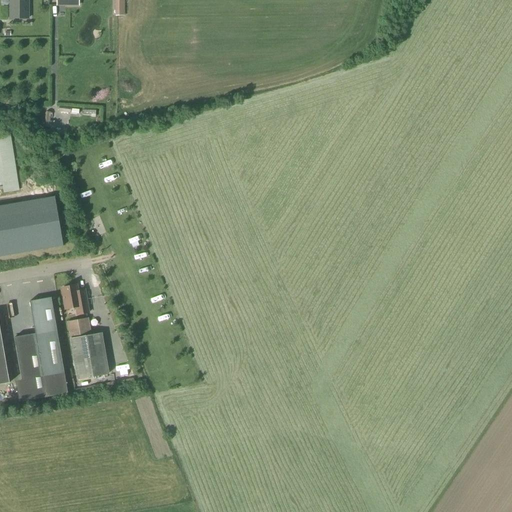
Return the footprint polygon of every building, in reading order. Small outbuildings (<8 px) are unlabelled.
[(27,17),(27,0),(9,0),(9,17),(27,17)] [(124,58),(113,58),(113,76),(123,76),(124,58)] [(15,132),(0,134),(0,184),(7,183),(8,193),(22,191),(15,132)] [(78,291),(77,286),(62,288),(65,309),(75,307),(76,316),(90,314),(85,290),(78,291)] [(15,382),(18,403),(67,394),(56,330),(51,298),(29,302),(35,334),(15,338),(22,381),(15,382)] [(91,335),(89,318),(66,322),(69,339),(76,380),(109,375),(102,333),(91,335)] [(0,384),(9,383),(0,329),(0,384)]
